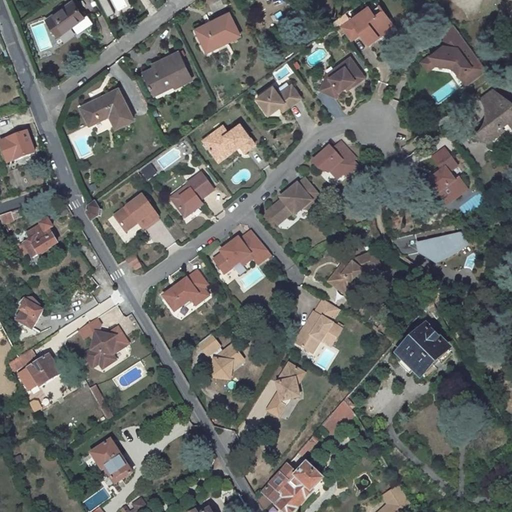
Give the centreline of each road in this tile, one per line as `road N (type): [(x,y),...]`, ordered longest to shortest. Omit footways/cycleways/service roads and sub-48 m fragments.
road 1 (residential): [(261,511),(131,295)]
road 2 (residential): [(39,108),(178,0)]
road 3 (residential): [(247,210),(310,140),(338,126),(378,122)]
road 4 (residential): [(131,295),(247,210)]
road 5 (residential): [(131,295),(67,182)]
